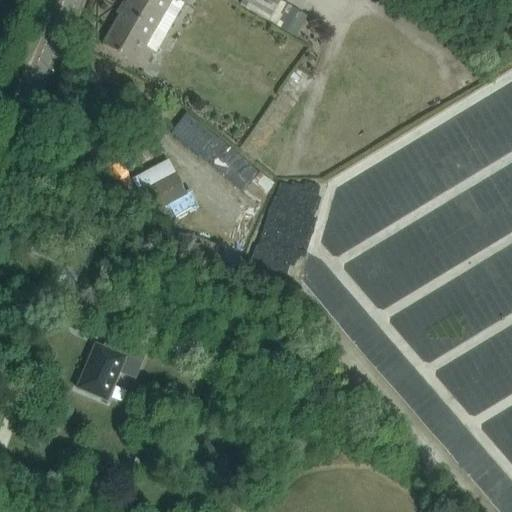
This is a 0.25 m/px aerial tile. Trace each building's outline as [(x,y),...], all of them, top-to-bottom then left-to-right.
[(184,4),(176,0),(129,0),(102,47),(142,70),(151,54),(154,56),(184,4)] [(307,17),(280,3),(281,0),(243,0),(241,5),(297,35),(307,17)] [(226,98),(212,117),(271,164),(285,146),(226,98)] [(257,206),(273,185),(186,115),(169,135),(257,206)] [(176,177),(153,190),(162,207),(169,203),(176,215),(195,205),(188,193),(185,194),(176,177)] [(86,246),(41,227),(31,253),(75,271),(86,246)] [(217,247),(212,260),(230,267),(236,269),(243,252),(236,250),(218,243),(217,247)] [(94,344),(75,390),(107,404),(127,358),(94,344)]
